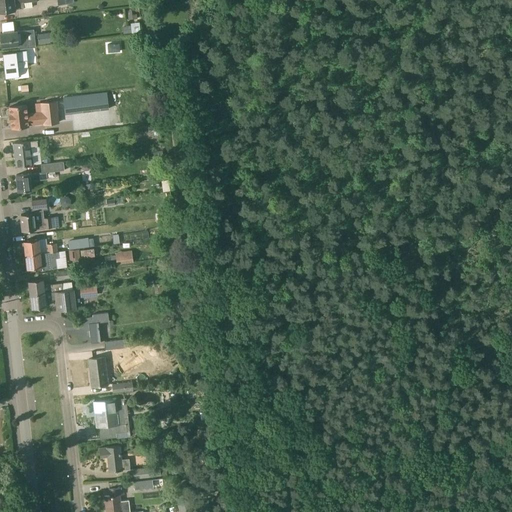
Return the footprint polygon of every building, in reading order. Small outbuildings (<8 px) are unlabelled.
[(0,0),(0,11),(23,9),(23,2),(37,0),(0,0)] [(123,34),(131,33),(131,25),(122,26),(123,34)] [(26,30),(0,33),(2,47),(28,44),(26,30)] [(58,40),(57,32),(37,35),(38,43),(58,40)] [(120,44),(108,45),(108,53),(120,52),(120,44)] [(26,50),(2,53),(5,78),(17,77),(15,61),(27,60),(26,50)] [(106,93),(64,98),(66,113),(108,108),(106,93)] [(58,125),(58,123),(59,123),(57,101),(42,103),(44,113),(27,115),(26,105),(9,107),(10,114),(9,114),(10,120),(11,120),(12,130),(29,128),(29,126),(45,124),(45,126),(58,125)] [(56,149),(75,143),(73,133),(53,138),(56,149)] [(32,147),(38,146),(37,140),(13,142),(15,167),(34,165),(32,147)] [(161,151),(149,153),(152,164),(164,162),(161,151)] [(47,179),(46,172),(65,170),(64,161),(41,164),(42,172),(29,174),(29,173),(16,175),(18,191),(31,189),(30,181),(42,180),(42,179),(47,179)] [(46,199),(32,200),(33,213),(21,214),(23,231),(36,229),(44,228),(59,227),(58,216),(45,218),(43,207),(47,207),(46,199)] [(24,241),(25,255),(40,253),(39,239),(24,241)] [(69,249),(79,247),(78,239),(68,240),(69,249)] [(47,244),(48,252),(66,249),(65,242),(47,244)] [(48,252),(40,253),(25,255),(27,269),(42,267),(42,270),(58,269),(56,258),(59,257),(58,255),(67,254),(66,249),(48,252)] [(84,258),(94,257),(93,249),(83,250),(84,258)] [(79,250),(69,251),(70,260),(80,259),(79,250)] [(132,250),(115,253),(117,264),(133,262),(132,250)] [(70,270),(56,271),(57,280),(71,278),(70,270)] [(30,294),(63,290),(62,283),(44,285),(43,279),(28,280),(30,294)] [(158,295),(166,293),(164,286),(157,288),(158,295)] [(80,288),(81,298),(98,296),(97,287),(80,288)] [(73,289),(63,290),(30,294),(32,308),(46,307),(46,300),(56,299),(57,311),(75,309),(73,289)] [(110,322),(109,312),(92,314),(92,316),(83,317),(85,330),(89,330),(91,343),(101,342),(99,323),(110,322)] [(124,339),(104,341),(105,350),(125,347),(124,339)] [(105,357),(89,359),(90,368),(92,367),(93,377),(91,377),(92,387),(108,385),(105,357)] [(134,389),(133,382),(112,385),(113,392),(134,389)] [(99,427),(111,425),(115,425),(115,432),(127,431),(126,424),(117,425),(115,411),(110,412),(108,400),(94,401),(95,412),(97,412),(99,427)] [(207,419),(198,420),(199,428),(208,426),(207,419)] [(169,433),(159,434),(160,443),(170,441),(169,433)] [(109,472),(123,470),(130,469),(129,458),(122,459),(120,445),(109,447),(99,448),(100,457),(107,457),(109,472)] [(160,466),(132,470),(133,478),(161,475),(160,466)] [(153,478),(132,480),(133,488),(154,485),(153,478)] [(120,495),(124,494),(123,488),(109,489),(110,495),(104,496),(106,511),(143,511),(144,511),(132,511),(130,511),(129,500),(121,501),(120,495)] [(188,500),(178,504),(180,511),(181,511),(191,509),(188,500)]
